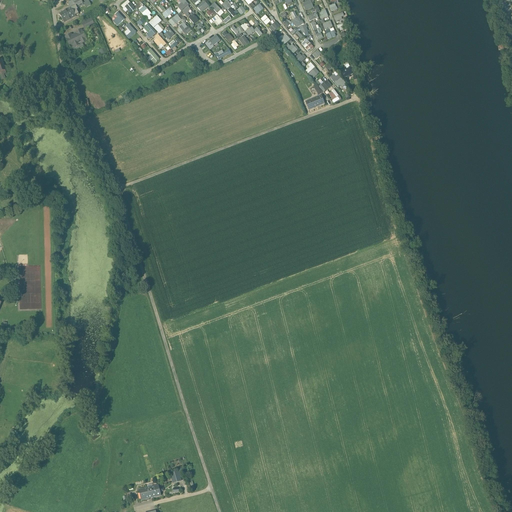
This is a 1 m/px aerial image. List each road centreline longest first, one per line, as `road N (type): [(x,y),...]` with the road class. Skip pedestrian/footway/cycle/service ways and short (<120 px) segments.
road 1 (unclassified): [(116,188),(219,511)]
road 2 (unclassified): [(116,188),(355,99)]
road 3 (unclassified): [(51,0),(72,104),(116,188)]
